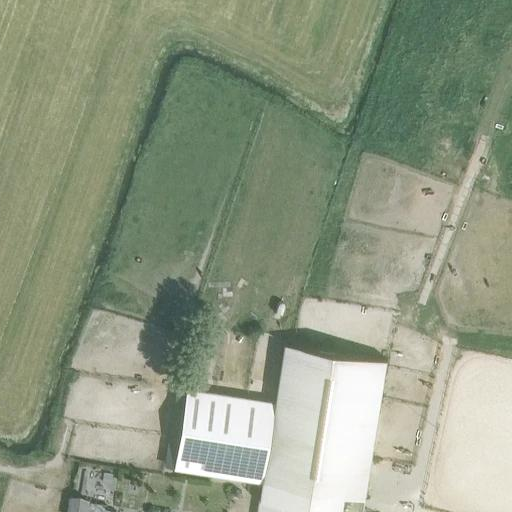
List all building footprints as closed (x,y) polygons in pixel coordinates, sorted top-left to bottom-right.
[(339,511),(363,511),(387,358),(290,343),(284,342),(261,489),(260,494),(259,499),(339,511)] [(186,387),(176,451),(211,457),(208,473),(262,481),(275,401),(186,387)] [(176,442),(167,441),(165,466),(174,467),(176,442)] [(67,511),(87,511),(90,496),(70,493),(67,511)] [(259,502),(258,511),(257,511),(301,511),(302,508),(259,502)]
